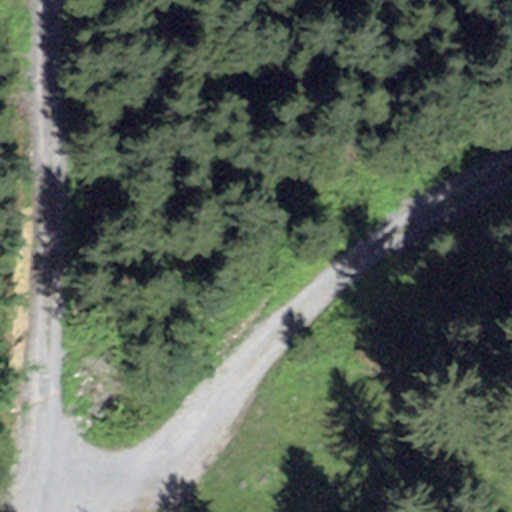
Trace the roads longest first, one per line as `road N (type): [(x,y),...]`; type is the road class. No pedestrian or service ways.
road 1 (track): [(51,511),(181,457),(434,219),(511,163)]
road 2 (track): [(51,511),(53,0)]
